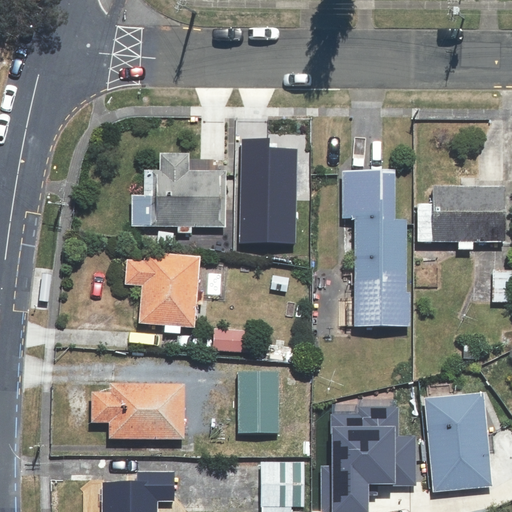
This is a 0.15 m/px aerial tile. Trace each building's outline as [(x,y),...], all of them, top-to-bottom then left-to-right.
[(307,140),(278,138),(276,191),(304,193),(307,140)] [(127,222),(169,224),(168,230),(189,232),(189,226),(223,228),(226,172),(184,169),(185,153),(161,152),(160,167),(149,167),(148,191),(129,190),(127,222)] [(354,164),(354,169),(339,169),(334,322),(404,324),(409,171),(388,171),(389,165),(354,164)] [(503,183),(430,182),(430,198),(413,197),(413,237),(429,237),(429,243),(502,244),(503,183)] [(121,283),(135,284),(133,322),(159,324),(159,331),(179,332),(180,324),(192,325),(195,251),(137,249),(136,255),(123,255),(121,283)] [(511,298),(511,266),(490,265),(489,300),(511,301),(511,298)] [(255,322),(213,321),(212,346),(255,347),(255,322)] [(308,370),(233,367),(233,359),(198,356),(197,374),(238,376),(236,430),(306,432),(308,370)] [(86,419),(102,420),(101,436),(175,441),(179,382),(104,378),(104,387),(88,386),(86,419)] [(484,388),(423,391),(427,490),(487,487),(484,388)] [(302,511),(304,460),(257,459),(255,511),(302,511)] [(98,511),(153,511),(153,501),(170,501),(170,470),(98,470),(98,511)] [(383,511),(379,487),(328,495),(330,511),(383,511)]
